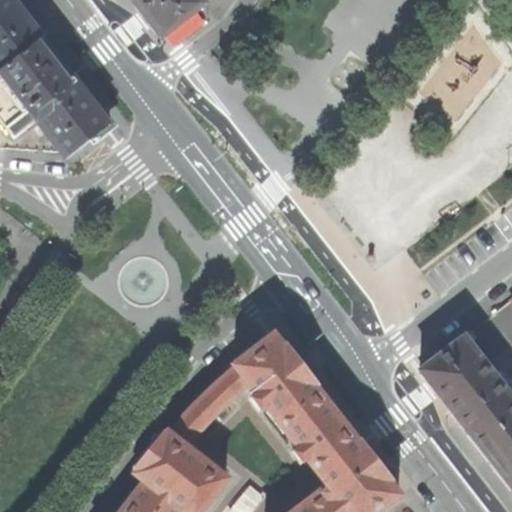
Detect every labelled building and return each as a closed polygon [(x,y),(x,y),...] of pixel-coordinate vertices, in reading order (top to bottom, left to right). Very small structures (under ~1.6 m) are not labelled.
[(0,0),(0,70),(41,39),(14,3),(11,0),(0,0)] [(160,36),(203,3),(200,0),(132,0),(134,3),(160,36)] [(0,75),(36,122),(65,159),(108,125),(93,106),(60,63),(41,39),(0,70),(0,75)] [(22,132),(36,122),(0,75),(0,121),(13,139),(22,132)] [(233,365),(234,368),(248,385),(255,394),(250,398),(259,410),(264,406),(267,409),(267,410),(285,433),(286,433),(297,448),(292,452),(301,463),(306,459),(327,486),(293,511),(376,511),(398,496),(372,463),(331,411),(299,370),(272,335),(233,365)] [(511,399),(462,337),(419,370),(437,393),(455,417),(487,458),(505,481),(511,490),(511,399)] [(179,421),(168,434),(185,448),(248,385),(234,368),(191,407),(178,420),(179,421)] [(199,511),(226,479),(207,464),(207,465),(185,448),(168,434),(167,433),(164,436),(164,435),(154,447),(136,470),(134,474),(144,482),(120,511),(199,511)]
